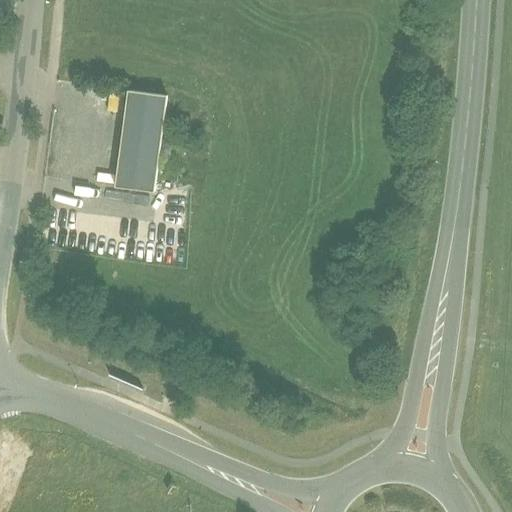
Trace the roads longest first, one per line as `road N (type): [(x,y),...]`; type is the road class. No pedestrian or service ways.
road 1 (tertiary): [(477,0),(453,259),(414,467)]
road 2 (residential): [(0,375),(308,511)]
road 3 (residential): [(31,0),(0,267)]
